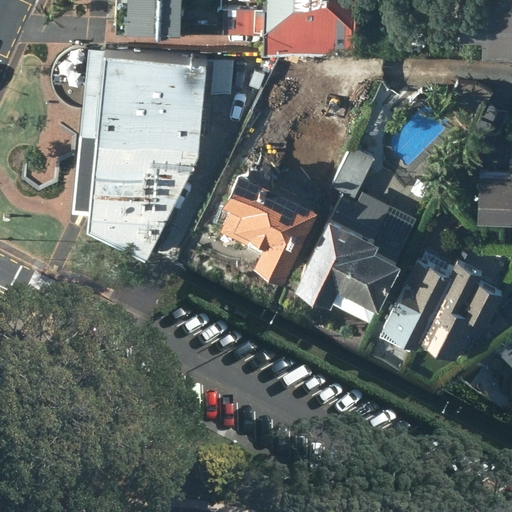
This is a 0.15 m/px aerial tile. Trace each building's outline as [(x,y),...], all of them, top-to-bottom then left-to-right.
[(227,26),(266,28),(265,48),(360,53),(362,0),(120,0),(120,18),(228,23),(227,26)] [(511,0),(492,0),(490,50),(511,51),(511,0)] [(217,47),(117,35),(112,81),(212,93),(217,47)] [(239,54),(218,52),(215,86),(235,88),(239,54)] [(212,93),(112,81),(107,128),(206,139),(212,93)] [(495,142),(511,109),(511,108),(492,98),(474,132),(495,142)] [(260,253),(290,266),(334,181),(330,179),(343,153),(334,149),(326,124),(303,111),(279,119),(257,162),(248,158),(232,191),(238,194),(225,222),(266,242),(260,253)] [(206,139),(107,128),(102,172),(186,182),(205,145),(206,139)] [(482,215),(511,216),(511,168),(484,167),(482,215)] [(186,182),(102,172),(98,211),(155,240),(186,182)] [(392,200),(364,185),(357,199),(344,192),(342,191),(303,271),(339,289),(348,293),(375,307),(381,295),(382,295),(385,296),(386,296),(408,252),(381,239),(386,230),(379,227),(392,200)] [(465,250),(456,269),(427,336),(450,347),(460,324),(484,335),(507,286),(484,275),(490,262),(465,250)] [(424,343),(427,336),(456,269),(433,258),(432,261),(421,256),(399,303),(409,308),(399,331),(424,343)] [(511,335),(492,358),(511,379),(511,335)]
